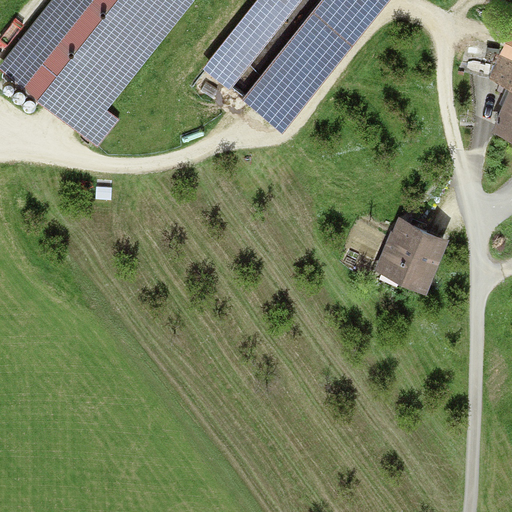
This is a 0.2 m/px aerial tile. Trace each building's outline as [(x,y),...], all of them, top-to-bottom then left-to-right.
[(188,0),(47,0),(0,61),(0,67),(97,142),(117,116),(106,107),(188,0)] [(294,0),(249,0),(201,60),(229,82),(294,0)] [(376,0),(315,0),(242,93),(280,122),(376,0)] [(511,13),(488,76),(508,84),(491,128),(511,136),(511,13)] [(445,235),(395,216),(373,272),(423,292),(445,235)]
